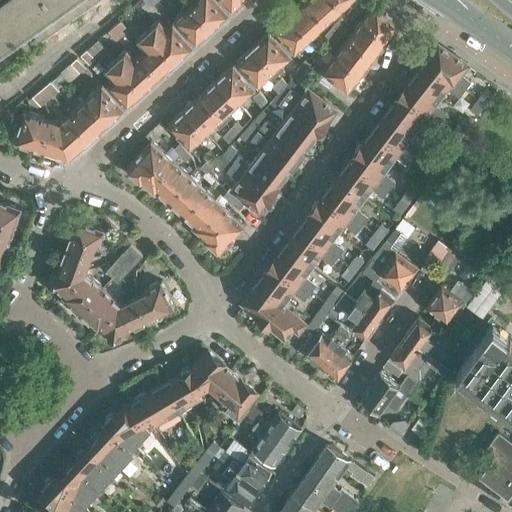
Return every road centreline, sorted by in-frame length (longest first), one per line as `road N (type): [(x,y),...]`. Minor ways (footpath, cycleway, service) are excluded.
road 1 (residential): [(213,311),(416,46)]
road 2 (residential): [(70,186),(270,0)]
road 3 (residential): [(213,311),(179,251),(134,210),(70,186)]
road 4 (residential): [(122,0),(54,55),(0,115)]
road 5 (residential): [(328,412),(213,311)]
road 6 (residential): [(328,412),(417,292)]
road 7 (residential): [(91,380),(213,311)]
road 8 (residential): [(70,186),(16,307)]
road 9 (residential): [(258,511),(328,412)]
